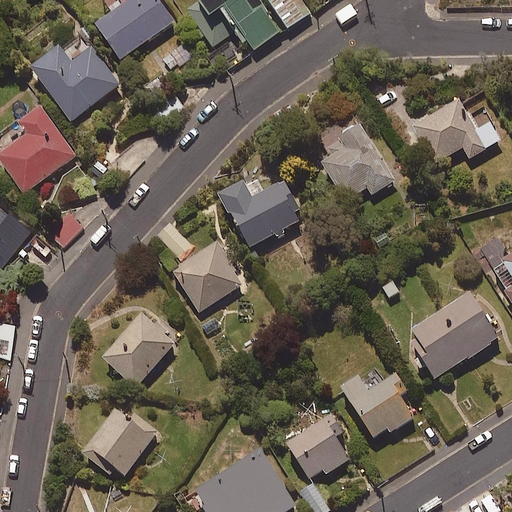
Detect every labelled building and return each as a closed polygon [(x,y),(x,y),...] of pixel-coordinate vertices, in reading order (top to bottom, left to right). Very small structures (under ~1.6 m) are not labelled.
[(173,24),(156,0),(100,0),(109,14),(94,25),(119,62),(173,24)] [(281,32),(258,0),(202,0),(186,12),(212,48),(235,32),(250,53),(281,32)] [(312,14),(301,0),(277,0),(269,6),(289,32),(312,14)] [(119,85),(81,35),(66,47),(60,51),(58,48),(30,69),(70,122),(119,85)] [(184,109),(173,95),(149,113),(160,127),(184,109)] [(477,129),(460,100),(412,128),(429,157),(434,165),(462,149),(469,161),(501,142),(490,122),(477,129)] [(75,156),(39,108),(18,123),(26,134),(0,152),(0,164),(23,195),(75,156)] [(358,126),(337,141),(342,150),(320,163),(345,203),(366,189),(371,197),(395,181),(358,126)] [(252,201),(241,183),(217,197),(249,251),(303,219),(282,183),(252,201)] [(0,208),(0,244),(4,248),(14,235),(10,231),(17,223),(0,208)] [(83,230),(67,213),(48,232),(64,248),(83,230)] [(192,246),(172,225),(159,237),(179,259),(192,246)] [(243,285),(216,244),(172,273),(199,314),(243,285)] [(511,307),(511,254),(488,269),(511,307)] [(498,340),(469,295),(406,335),(435,380),(498,340)] [(174,345),(141,315),(101,360),(134,390),(174,345)] [(17,327),(0,324),(0,359),(12,361),(17,327)] [(407,394),(395,376),(367,394),(357,379),(339,390),(376,444),(413,419),(400,399),(407,394)] [(127,421),(114,412),(81,455),(107,475),(109,472),(121,481),(158,433),(133,414),(127,421)] [(285,446),(308,482),(323,472),(325,476),(349,461),(335,439),(342,435),(330,417),(285,446)] [(286,511),(294,507),(259,452),(194,494),(205,511),(286,511)] [(330,511),(313,483),(299,492),(311,511),(330,511)]
